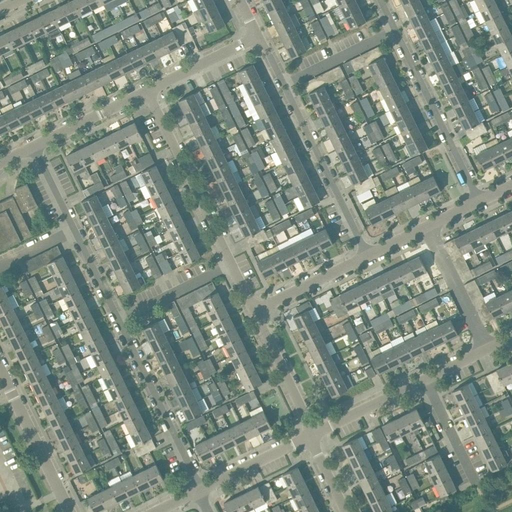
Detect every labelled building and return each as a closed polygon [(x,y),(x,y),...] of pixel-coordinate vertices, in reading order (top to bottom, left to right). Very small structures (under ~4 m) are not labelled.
[(62,5),(69,20),(80,15),(73,0),(67,3),(62,5)] [(80,15),(92,9),(87,0),(73,0),(80,15)] [(87,0),(92,9),(103,4),(101,0),(87,0)] [(101,0),(103,4),(106,10),(117,4),(115,0),(101,0)] [(172,5),(169,0),(161,0),(165,8),(172,5)] [(194,0),(199,10),(214,3),(213,0),(194,0)] [(269,13),(284,5),(281,0),(266,0),(263,2),(266,7),(269,13)] [(301,0),(299,1),(304,10),(310,6),(307,0),(301,0)] [(335,9),(340,20),(345,17),(345,18),(361,10),(358,5),(357,5),(355,0),(352,0),(340,6),(335,9)] [(406,11),(409,17),(424,9),(419,0),(414,0),(403,6),(405,11),(406,11)] [(450,0),(449,1),(453,9),(460,6),(456,0),(450,0)] [(471,0),(460,6),(453,9),(458,21),(465,17),(475,13),(473,9),(467,12),(464,6),(473,1),(471,0)] [(475,0),(480,10),(495,3),(493,0),(475,0)] [(324,10),(320,2),(313,5),(317,13),(324,10)] [(440,5),(444,14),(450,10),(446,2),(440,5)] [(214,3),(199,10),(205,21),(220,14),(216,7),(217,7),(214,3)] [(495,3),(480,10),(486,21),(501,14),(499,9),(498,9),(495,3)] [(147,8),(151,14),(159,10),(156,4),(147,8)] [(58,26),(69,20),(62,5),(57,8),(51,11),(58,26)] [(274,24),(289,17),(284,5),(269,13),(272,19),(271,19),(274,24)] [(316,18),(310,6),(304,10),(309,21),(316,18)] [(139,12),(142,19),(151,14),(147,8),(139,12)] [(424,9),(409,17),(412,23),(411,23),(414,28),(430,20),(424,9)] [(361,10),(345,18),(351,29),(366,22),(366,21),(365,21),(363,15),(361,10)] [(456,22),(450,10),(444,14),(449,25),(456,22)] [(44,14),(39,16),(46,31),(50,39),(62,34),(58,26),(51,11),(45,14),(44,14)] [(175,11),(168,14),(172,23),(179,19),(175,11)] [(152,17),(155,24),(164,20),(160,13),(152,17)] [(220,14),(205,21),(211,33),(212,33),(211,33),(225,26),(226,26),(226,25),(225,25),(223,19),(222,20),(220,14)] [(274,24),(277,30),(277,29),(280,35),(295,28),(301,25),(295,14),(274,24)] [(486,21),(491,33),(506,25),(503,19),(504,19),(501,14),(486,21)] [(133,15),(125,19),(128,25),(136,21),(133,15)] [(35,37),(46,31),(39,16),(34,19),(28,22),(35,37)] [(320,19),(324,28),(331,25),(326,16),(320,19)] [(143,21),(147,28),(155,24),(152,17),(143,21)] [(465,17),(458,21),(464,32),(471,29),(465,17)] [(116,23),(120,29),(128,25),(125,19),(116,23)] [(417,33),(420,39),(435,32),(430,20),(414,28),(417,34),(417,33)] [(311,24),(315,32),(321,29),(317,21),(311,24)] [(35,37),(28,22),(22,25),(16,28),(24,43),(35,37)] [(181,33),(189,30),(187,27),(185,28),(182,23),(172,28),(173,30),(176,36),(181,33)] [(138,24),(130,28),(133,35),(141,31),(138,24)] [(454,36),(462,33),(457,24),(450,28),(454,36)] [(335,33),(331,25),(324,28),(328,36),(335,33)] [(506,25),(491,33),(497,44),(511,36),(510,31),(509,31),(506,25)] [(113,32),(110,26),(102,30),(105,37),(113,32)] [(20,49),(26,46),(24,43),(20,36),(16,28),(11,30),(11,31),(5,34),(12,48),(19,45),(20,49)] [(124,39),(133,35),(130,28),(121,33),(124,39)] [(283,42),(285,47),(301,39),(295,28),(280,35),(283,42)] [(325,38),(321,29),(315,32),(319,41),(325,38)] [(475,37),(471,29),(464,32),(468,40),(475,37)] [(105,37),(102,30),(93,34),(97,41),(105,37)] [(180,47),(181,46),(176,36),(173,30),(172,30),(162,36),(170,52),(174,50),(174,49),(180,46),(180,47)] [(194,40),(189,30),(181,33),(186,43),(194,40)] [(423,46),(425,51),(441,43),(435,32),(420,39),(423,46)] [(186,43),(181,33),(176,36),(181,46),(186,43)] [(454,36),(460,48),(467,44),(462,33),(454,36)] [(0,51),(1,54),(12,48),(5,34),(0,36),(0,51)] [(107,40),(110,46),(118,42),(115,35),(107,40)] [(170,52),(162,36),(150,41),(158,57),(164,54),(164,55),(170,52)] [(511,36),(497,44),(502,55),(511,50),(511,36)] [(79,41),(83,48),(91,44),(88,37),(79,41)] [(301,39),(285,47),(288,52),(291,58),(291,59),(292,58),(305,51),(306,52),(306,51),(312,48),(306,37),(301,39)] [(101,50),(110,46),(107,40),(98,44),(101,50)] [(83,48),(79,41),(68,47),(71,53),(83,48)] [(158,57),(150,41),(139,47),(147,63),(152,61),(151,60),(158,57)] [(441,43),(425,51),(428,56),(431,62),(446,54),(441,43)] [(462,61),(474,55),(470,46),(468,47),(467,44),(460,48),(466,59),(462,61)] [(474,55),(479,53),(475,44),(470,46),(474,55)] [(62,62),(70,58),(68,55),(71,53),(68,47),(62,50),(64,53),(59,56),(62,62)] [(93,47),(84,51),(87,57),(96,53),(93,47)] [(141,66),(147,63),(139,47),(128,53),(135,68),(141,66)] [(372,50),(377,60),(383,57),(378,47),(372,50)] [(372,50),(367,52),(372,62),(377,60),(372,50)] [(508,67),(511,64),(511,50),(502,55),(508,67)] [(87,57),(84,51),(76,55),(79,61),(87,57)] [(367,64),(372,62),(367,52),(361,55),(366,65),(367,64)] [(116,58),(124,74),(129,72),(129,71),(135,68),(128,53),(116,58)] [(479,53),(474,55),(478,64),(483,61),(479,53)] [(434,68),(436,74),(452,66),(446,54),(431,62),(434,68)] [(361,68),(366,65),(361,55),(356,58),(361,68)] [(478,64),(474,55),(462,61),(466,69),(478,64)] [(53,66),(62,62),(59,56),(50,60),(53,66)] [(377,60),(372,62),(367,64),(373,76),(389,68),(387,63),(386,64),(383,58),(384,58),(383,57),(377,60)] [(70,58),(62,62),(65,68),(73,64),(70,58)] [(105,64),(113,79),(118,77),(119,77),(124,74),(116,58),(105,64)] [(350,61),(355,71),(361,68),(356,58),(350,61)] [(34,63),(37,70),(46,66),(43,59),(34,63)] [(348,74),(355,71),(350,61),(343,64),(348,74)] [(65,68),(62,62),(53,66),(56,72),(65,68)] [(37,70),(34,63),(25,67),(29,74),(37,70)] [(94,70),(101,85),(106,83),(109,81),(113,79),(105,64),(94,70)] [(510,72),(511,74),(511,64),(508,67),(499,71),(501,76),(510,72)] [(238,72),(244,83),(259,76),(257,71),(256,71),(253,65),(254,65),(253,65),(238,72)] [(486,77),(493,74),(489,65),(482,69),(486,77)] [(339,66),(333,69),(338,79),(344,76),(339,66)] [(439,79),(442,85),(458,77),(452,66),(436,74),(439,79)] [(471,70),(477,82),(484,78),(478,67),(471,70)] [(392,74),(389,68),(373,76),(379,87),(394,80),(391,74),(392,74)] [(39,73),(42,79),(50,75),(48,69),(39,73)] [(327,72),(332,82),(338,79),(333,69),(327,72)] [(11,74),(15,81),(23,77),(20,70),(11,74)] [(69,75),(71,81),(79,97),(84,94),(83,94),(90,91),(82,75),(79,70),(69,75)] [(96,88),(101,85),(94,70),(82,75),(90,91),(96,88)] [(326,85),(332,82),(327,72),(321,75),(326,85)] [(33,83),(42,79),(39,73),(30,77),(33,83)] [(15,81),(11,74),(3,79),(6,85),(15,81)] [(353,86),(359,83),(355,74),(348,78),(353,86)] [(493,74),(486,77),(490,85),(497,82),(493,74)] [(326,85),(321,75),(316,78),(320,88),(323,86),(326,85)] [(244,83),(249,95),(264,87),(261,81),(262,81),(259,76),(244,83)] [(458,77),(442,85),(445,91),(447,96),(463,88),(468,86),(465,81),(460,83),(458,77)] [(315,90),(320,88),(316,78),(310,80),(315,90)] [(484,78),(477,82),(481,90),(488,87),(484,78)] [(224,79),(217,82),(223,94),(229,90),(224,79)] [(339,82),(343,90),(350,87),(346,79),(339,82)] [(16,84),(19,90),(28,86),(25,80),(16,84)] [(308,93),(315,90),(310,80),(303,83),(308,93)] [(397,86),(394,80),(379,87),(384,99),(400,91),(398,86),(397,86)] [(60,86),(67,102),(73,99),(79,97),(71,81),(60,86)] [(359,83),(353,86),(357,95),(364,91),(359,83)] [(19,90),(16,84),(8,88),(11,94),(19,90)] [(61,105),(67,102),(60,86),(48,92),(56,108),(61,105)] [(213,98),(220,95),(216,86),(209,90),(213,98)] [(315,90),(308,93),(308,94),(309,94),(312,100),(311,100),(313,105),(329,97),(323,86),(320,88),(315,90)] [(264,87),(249,95),(255,106),(270,99),(268,93),(267,94),(264,87)] [(354,96),(350,87),(343,90),(348,99),(354,96)] [(463,88),(447,96),(450,102),(450,101),(453,107),(469,100),(463,88)] [(497,100),(504,97),(500,88),(493,91),(497,100)] [(228,105),(235,102),(229,90),(223,94),(228,105)] [(390,110),(405,103),(402,97),(403,96),(400,91),(384,99),(390,110)] [(51,110),(56,108),(48,92),(37,98),(44,113),(50,110),(51,110)] [(484,96),(488,104),(495,101),(491,92),(484,96)] [(184,113),(199,105),(194,94),(178,101),(179,102),(182,107),(181,108),(184,113)] [(219,110),(226,106),(220,95),(213,98),(219,110)] [(334,108),(329,97),(313,105),(316,111),(317,110),(319,116),(334,108)] [(360,100),(364,109),(370,106),(366,97),(360,100)] [(509,108),(504,97),(497,100),(503,111),(509,108)] [(38,116),(44,113),(37,98),(26,103),(33,119),(38,116)] [(270,99),(255,106),(260,117),(275,110),(272,104),(273,104),(270,99)] [(469,100),(453,107),(456,113),(456,114),(458,119),(474,111),(469,100)] [(488,104),(492,113),(499,110),(495,101),(488,104)] [(240,113),(235,102),(228,105),(234,116),(240,113)] [(354,112),(361,109),(357,102),(350,105),(354,112)] [(14,109),(22,124),(28,121),(33,119),(26,103),(14,109)] [(395,122),(411,114),(409,109),(408,109),(405,103),(390,110),(395,122)] [(199,105),(184,113),(186,118),(187,118),(190,124),(205,117),(199,105)] [(225,121),(231,118),(226,106),(219,110),(225,121)] [(375,114),(370,106),(364,109),(368,118),(375,114)] [(324,127),(340,119),(334,108),(319,116),(323,123),(322,123),(324,127)] [(3,114),(11,130),(16,127),(22,124),(14,109),(3,114)] [(361,109),(354,112),(359,122),(365,119),(361,109)] [(260,117),(266,129),(281,121),(279,116),(278,116),(275,110),(260,117)] [(480,123),(479,121),(474,111),(458,119),(461,124),(464,129),(464,130),(476,124),(480,123)] [(500,116),(503,123),(511,119),(508,112),(500,116)] [(246,124),(240,113),(234,116),(239,128),(246,124)] [(5,133),(11,130),(3,114),(0,115),(0,134),(5,132),(5,133)] [(401,133),(416,125),(413,119),(414,119),(411,114),(395,122),(401,133)] [(503,123),(500,116),(491,120),(494,127),(503,123)] [(192,130),(195,136),(211,128),(205,117),(190,124),(193,130),(192,130)] [(235,126),(231,118),(225,121),(229,129),(235,126)] [(330,138),(345,131),(340,119),(324,127),(327,133),(328,133),(330,138)] [(369,123),(373,131),(373,132),(380,129),(376,120),(369,123)] [(266,129),(271,140),(286,133),(283,127),(284,126),(281,121),(266,129)] [(481,135),(487,132),(482,122),(480,123),(476,124),(479,130),(481,135)] [(123,128),(131,143),(142,138),(135,123),(123,128)] [(366,134),(373,131),(369,123),(363,127),(366,134)] [(464,130),(464,131),(465,131),(467,136),(479,130),(476,124),(464,130)] [(419,132),(416,125),(401,133),(407,144),(422,136),(420,131),(419,132)] [(241,130),(245,139),(252,136),(247,127),(241,130)] [(131,143),(123,128),(112,134),(119,149),(131,143)] [(195,136),(197,141),(198,141),(201,147),(216,139),(221,137),(217,130),(213,132),(211,128),(195,136)] [(380,129),(373,132),(378,141),(384,137),(380,129)] [(467,136),(469,141),(481,135),(479,130),(467,136)] [(350,142),(345,131),(330,138),(334,145),(333,146),(335,149),(350,142)] [(378,141),(373,132),(373,131),(366,134),(371,144),(378,141)] [(235,144),(242,140),(238,132),(231,135),(235,144)] [(286,133),(271,140),(277,151),(292,144),(290,139),(289,139),(286,133)] [(112,134),(100,139),(108,154),(119,149),(112,134)] [(256,144),(252,136),(245,139),(249,148),(256,144)] [(422,136),(407,144),(412,156),(428,148),(427,148),(425,142),(422,136)] [(511,140),(511,138),(500,144),(507,158),(511,156),(511,140)] [(100,139),(89,145),(96,160),(108,154),(100,139)] [(216,139),(201,147),(204,153),(203,153),(206,158),(222,150),(216,139)] [(247,149),(242,140),(235,144),(240,152),(247,149)] [(356,153),(350,142),(335,149),(338,156),(339,156),(341,160),(356,153)] [(386,154),(392,151),(388,143),(382,146),(386,154)] [(486,143),(473,149),(483,170),(484,170),(490,167),(496,164),(489,149),(486,143)] [(292,144),(277,151),(282,163),(298,155),(295,149),(292,144)] [(507,158),(500,144),(489,149),(496,164),(501,162),(500,162),(507,158)] [(89,145),(78,151),(87,170),(85,166),(96,160),(89,145)] [(379,147),(372,150),(377,159),(383,156),(379,147)] [(209,163),(212,169),(227,162),(222,150),(206,158),(209,163)] [(256,162),(261,159),(257,150),(252,153),(256,162)] [(76,176),(87,170),(78,151),(66,156),(76,176)] [(397,159),(392,151),(386,154),(390,163),(397,159)] [(140,162),(143,169),(154,163),(150,153),(138,159),(140,162)] [(356,153),(341,160),(345,168),(344,168),(346,171),(361,164),(356,153)] [(248,166),(254,163),(249,154),(244,157),(244,156),(239,158),(244,168),(248,166)] [(298,155),(282,163),(288,174),(304,166),(301,161),(298,155)] [(411,160),(414,166),(423,162),(419,155),(411,160)] [(387,164),(383,156),(377,159),(381,167),(387,164)] [(261,159),(256,162),(260,170),(265,167),(261,159)] [(406,171),(414,166),(411,160),(402,164),(406,171)] [(140,162),(133,165),(136,172),(143,169),(140,162)] [(215,176),(217,181),(233,173),(227,162),(212,169),(215,175),(215,176)] [(259,174),(254,163),(248,166),(254,177),(259,174)] [(353,185),(364,179),(368,177),(361,164),(346,171),(350,179),(350,178),(353,184),(353,185)] [(146,185),(161,177),(156,166),(141,173),(146,185)] [(288,174),(293,185),(309,178),(306,172),(304,166),(288,174)] [(397,167),(388,171),(392,178),(400,173),(397,167)] [(124,169),(117,173),(120,180),(127,176),(124,169)] [(383,182),(392,178),(388,171),(380,175),(383,182)] [(97,172),(90,175),(98,191),(105,187),(102,181),(97,172)] [(267,184),(274,181),(269,172),(263,176),(267,184)] [(120,180),(117,173),(110,176),(113,183),(120,180)] [(233,173),(217,181),(220,186),(223,192),(239,184),(233,173)] [(258,189),(265,186),(259,174),(254,177),(255,180),(254,180),(258,189)] [(86,197),(98,191),(90,175),(86,178),(90,187),(83,190),(86,197)] [(364,179),(367,185),(369,190),(376,186),(371,176),(368,177),(364,179)] [(433,176),(422,182),(429,197),(434,195),(434,194),(440,191),(440,192),(441,191),(433,176)] [(161,177),(146,185),(152,196),(167,189),(161,177)] [(293,185),(299,197),(315,189),(312,184),(309,178),(293,185)] [(356,190),(367,185),(364,179),(353,185),(356,190)] [(125,195),(132,192),(126,180),(120,183),(125,195)] [(278,189),(274,181),(267,184),(271,193),(278,189)] [(422,182),(410,187),(418,202),(424,199),(424,200),(429,197),(422,182)] [(0,202),(0,251),(32,235),(21,214),(38,206),(27,183),(15,189),(18,194),(0,202)] [(226,198),(228,204),(244,196),(239,184),(223,192),(226,198)] [(111,188),(116,199),(123,196),(117,185),(111,188)] [(369,190),(367,185),(356,190),(358,195),(369,190)] [(265,186),(258,189),(262,197),(269,194),(265,186)] [(399,193),(407,208),(412,206),(411,205),(418,202),(410,187),(399,193)] [(399,193),(388,198),(395,213),(401,210),(401,211),(407,208),(396,188),(399,193)] [(157,207),(172,200),(167,189),(152,196),(157,207)] [(317,194),(315,189),(299,197),(304,209),(320,201),(320,200),(317,195),(317,194)] [(135,198),(132,192),(125,195),(129,202),(135,198)] [(84,209),(86,214),(102,206),(96,195),(81,202),(81,203),(82,203),(84,209)] [(274,198),(278,207),(285,204),(280,195),(274,198)] [(127,205),(123,196),(116,199),(120,208),(127,205)] [(244,196),(228,204),(231,209),(231,208),(234,215),(250,207),(244,196)] [(395,213),(388,198),(376,204),(384,220),(389,217),(389,216),(395,213)] [(362,204),(365,210),(365,211),(365,210),(372,224),(372,225),(373,225),(373,224),(378,222),(379,222),(384,220),(376,204),(373,199),(362,204)] [(163,219),(178,211),(172,200),(157,207),(163,219)] [(265,203),(269,211),(276,208),(271,200),(265,203)] [(86,214),(89,220),(90,219),(92,225),(107,218),(113,215),(108,204),(102,206),(86,214)] [(285,204),(278,207),(284,218),(288,216),(286,214),(289,212),(285,204)] [(255,217),(250,207),(234,215),(237,221),(239,226),(255,218),(255,217)] [(280,217),(276,208),(269,211),(273,220),(280,217)] [(303,212),(306,219),(315,215),(311,208),(303,212)] [(123,213),(127,222),(134,219),(130,210),(123,213)] [(163,219),(169,230),(184,223),(178,211),(163,219)] [(506,214),(500,217),(507,231),(511,228),(511,212),(511,211),(506,213),(506,214)] [(298,224),(306,219),(303,212),(294,217),(298,224)] [(507,231),(500,217),(494,220),(493,219),(488,222),(496,237),(507,231)] [(95,232),(98,237),(113,229),(107,218),(92,225),(96,232),(95,232)] [(261,230),(255,218),(239,226),(242,231),(245,237),(245,238),(256,232),(261,230)] [(134,219),(127,222),(133,233),(139,230),(134,219)] [(280,223),(284,230),(292,226),(289,219),(280,223)] [(496,237),(488,222),(483,224),(483,225),(477,228),(484,243),(496,237)] [(184,223),(169,230),(174,241),(189,234),(184,223)] [(275,234),(284,230),(280,223),(272,228),(275,234)] [(256,232),(259,238),(261,242),(269,239),(273,237),(269,229),(265,231),(264,228),(261,230),(256,232)] [(484,243),(477,228),(471,231),(471,230),(466,233),(473,248),(484,243)] [(101,242),(104,248),(119,240),(113,229),(98,237),(100,243),(101,242)] [(314,234),(322,250),(327,247),(326,247),(332,244),(333,244),(325,229),(314,234)] [(144,233),(148,240),(154,237),(151,230),(144,233)] [(256,232),(245,238),(248,243),(259,238),(256,232)] [(145,242),(141,233),(134,236),(138,245),(145,242)] [(454,239),(457,245),(460,250),(462,254),(473,248),(466,233),(460,235),(461,236),(455,239),(455,238),(454,239)] [(174,241),(180,253),(195,245),(189,234),(174,241)] [(322,250),(314,234),(303,240),(310,255),(316,252),(316,253),(322,250)] [(291,246),(299,261),(304,259),(304,258),(310,255),(300,235),(293,239),(295,244),(291,246)] [(157,244),(154,237),(148,240),(151,247),(157,244)] [(261,242),(259,238),(248,243),(250,248),(261,242)] [(447,250),(457,245),(454,239),(444,244),(447,250)] [(124,252),(119,240),(104,248),(107,255),(109,259),(124,252)] [(145,242),(138,245),(143,253),(149,250),(145,242)] [(195,245),(180,253),(185,264),(200,257),(195,245)] [(457,245),(447,250),(449,255),(460,250),(457,245)] [(51,249),(56,259),(62,256),(57,246),(51,249)] [(299,261),(291,246),(280,251),(287,266),(293,263),(293,264),(299,261)] [(56,259),(51,249),(45,252),(50,262),(56,259)] [(462,255),(462,254),(460,250),(449,255),(452,260),(462,255)] [(280,251),(268,257),(276,272),(281,270),(281,269),(287,266),(280,251)] [(39,255),(44,265),(48,264),(50,262),(45,252),(39,255)] [(124,252),(109,259),(112,266),(115,270),(130,263),(124,252)] [(162,253),(155,256),(159,263),(165,260),(162,253)] [(507,260),(504,253),(495,258),(498,265),(507,260)] [(44,265),(39,255),(33,258),(38,268),(44,265)] [(145,259),(149,267),(156,264),(152,255),(145,259)] [(465,261),(462,255),(452,260),(455,266),(465,261)] [(62,256),(56,259),(50,262),(48,264),(53,275),(68,268),(62,256)] [(413,259),(408,261),(415,277),(418,275),(427,271),(426,270),(419,257),(420,256),(419,256),(419,257),(413,259)] [(271,275),(276,272),(268,257),(257,262),(264,278),(265,277),(271,274),(271,275)] [(32,271),(38,268),(33,258),(27,261),(32,271)] [(167,259),(159,263),(164,274),(172,271),(167,259)] [(481,265),(485,271),(493,267),(490,260),(481,265)] [(26,274),(32,271),(27,261),(21,264),(26,274)] [(415,277),(408,261),(402,264),(396,267),(404,282),(415,277)] [(457,271),(468,266),(465,261),(455,266),(457,271)] [(130,263),(115,270),(118,278),(120,282),(135,274),(130,263)] [(504,273),(511,269),(509,263),(501,267),(504,273)] [(156,264),(149,267),(155,279),(162,276),(156,264)] [(473,277),(485,271),(481,265),(470,270),(470,272),(473,277)] [(468,266),(457,271),(460,277),(470,272),(470,270),(468,266)] [(390,270),(385,272),(392,288),(404,282),(396,267),(390,270)] [(53,275),(59,286),(74,279),(68,268),(53,275)] [(494,270),(486,274),(489,281),(497,277),(494,270)] [(146,284),(140,272),(135,274),(120,282),(123,289),(124,289),(126,293),(125,293),(126,293),(146,284)] [(374,278),(381,293),(392,288),(385,272),(380,275),(374,278)] [(473,277),(470,272),(460,277),(463,282),(473,277)] [(478,278),(481,285),(489,281),(486,274),(478,278)] [(32,286),(38,283),(35,276),(28,279),(32,286)] [(384,299),(374,278),(368,281),(367,281),(362,283),(370,299),(373,305),(384,299)] [(59,286),(64,298),(79,290),(74,279),(59,286)] [(19,283),(23,290),(29,287),(26,280),(19,283)] [(467,291),(477,285),(474,280),(464,285),(467,291)] [(206,285),(211,295),(217,292),(212,282),(206,285)] [(43,294),(38,283),(32,286),(37,297),(43,294)] [(370,299),(362,283),(357,286),(351,289),(358,304),(370,299)] [(201,288),(206,298),(211,295),(206,285),(201,288)] [(480,291),(478,286),(477,285),(467,291),(469,296),(480,291)] [(33,294),(29,287),(23,290),(26,297),(33,294)] [(435,287),(423,293),(426,300),(438,294),(435,287)] [(206,298),(201,288),(194,291),(200,301),(202,300),(206,298)] [(339,295),(344,306),(346,310),(347,310),(348,309),(358,304),(351,289),(345,292),(339,295)] [(64,298),(70,309),(85,302),(79,290),(64,298)] [(194,304),(200,301),(194,291),(189,294),(194,304)] [(482,296),(480,291),(469,296),(472,301),(482,296)] [(497,296),(505,313),(510,310),(511,308),(511,299),(508,291),(497,296)] [(211,295),(206,298),(202,300),(208,311),(223,304),(218,292),(217,292),(211,295)] [(426,300),(423,293),(412,299),(415,306),(426,300)] [(188,307),(194,304),(189,294),(183,297),(188,307)] [(334,298),(340,309),(344,306),(339,295),(334,298)] [(427,302),(431,309),(444,302),(441,296),(427,302)] [(475,307),(485,302),(482,296),(472,301),(475,307)] [(485,302),(487,307),(490,312),(493,318),(499,315),(505,313),(497,296),(485,302)] [(0,301),(0,315),(13,309),(8,297),(0,301)] [(182,310),(188,307),(183,297),(177,300),(182,310)] [(39,302),(43,308),(49,305),(46,298),(39,302)] [(335,311),(340,309),(334,298),(329,300),(335,311)] [(409,300),(400,304),(404,311),(412,307),(409,300)] [(168,304),(173,314),(179,311),(174,301),(168,304)] [(85,302),(70,309),(75,320),(90,313),(85,302)] [(296,324),(299,329),(314,321),(308,310),(312,308),(310,302),(296,308),(299,314),(294,317),(293,317),(293,318),(294,318),(296,323),(296,324)] [(431,309),(427,302),(419,306),(422,313),(431,309)] [(475,307),(477,312),(487,307),(485,302),(475,307)] [(34,313),(40,309),(37,303),(30,306),(34,313)] [(214,322),(229,315),(223,304),(208,311),(214,322)] [(404,311),(400,304),(392,308),(395,315),(404,311)] [(49,305),(43,308),(48,319),(55,315),(49,305)] [(344,306),(340,309),(335,311),(338,319),(349,314),(347,310),(346,310),(344,306)] [(182,310),(187,322),(194,318),(188,307),(182,310)] [(480,317),(490,312),(487,307),(477,312),(480,317)] [(0,315),(0,319),(4,327),(19,320),(13,309),(0,315)] [(44,316),(40,309),(34,313),(37,319),(44,316)] [(405,313),(408,320),(417,316),(413,309),(405,313)] [(173,314),(178,326),(185,323),(179,311),(173,314)] [(382,323),(390,319),(387,312),(378,317),(382,323)] [(493,318),(490,312),(480,317),(483,323),(493,318)] [(75,320),(81,331),(96,324),(90,313),(75,320)] [(408,320),(405,313),(396,318),(400,324),(408,320)] [(219,334),(234,326),(229,315),(214,323),(219,334)] [(373,327),(382,323),(378,317),(370,321),(373,327)] [(199,329),(194,318),(187,322),(193,333),(199,329)] [(164,333),(168,331),(170,330),(165,319),(158,322),(158,321),(157,322),(144,328),(143,329),(146,335),(148,340),(148,341),(164,333)] [(390,319),(382,323),(385,330),(394,326),(390,319)] [(19,320),(4,327),(9,339),(24,331),(19,320)] [(436,320),(425,326),(428,331),(435,346),(441,343),(441,344),(447,341),(439,326),(436,320)] [(439,326),(447,341),(452,338),(451,338),(457,335),(458,335),(458,334),(451,321),(451,320),(439,326)] [(53,331),(60,328),(57,321),(50,324),(53,331)] [(314,321),(299,329),(301,334),(302,334),(305,340),(320,333),(324,330),(320,323),(316,325),(314,321)] [(347,333),(353,330),(349,322),(342,325),(347,333)] [(355,326),(358,333),(366,329),(363,322),(355,326)] [(185,323),(178,326),(182,334),(189,331),(185,323)] [(382,323),(373,327),(376,334),(385,330),(382,323)] [(81,331),(86,343),(101,335),(96,324),(81,331)] [(41,329),(45,335),(51,332),(48,325),(41,329)] [(231,342),(240,338),(234,326),(219,334),(225,345),(231,342)] [(53,331),(59,342),(66,339),(60,328),(53,331)] [(353,330),(347,333),(351,342),(357,339),(353,330)] [(24,331),(9,339),(15,350),(30,343),(24,331)] [(148,341),(151,346),(154,352),(169,344),(174,342),(168,331),(164,333),(148,341)] [(371,338),(368,331),(359,336),(362,342),(371,338)] [(435,346),(428,331),(416,337),(424,352),(429,350),(429,349),(435,346)] [(55,339),(51,332),(45,335),(48,342),(55,339)] [(325,344),(320,333),(305,340),(308,346),(307,346),(310,352),(325,344)] [(201,334),(195,337),(198,344),(205,341),(201,334)] [(101,335),(86,343),(92,354),(107,346),(101,335)] [(185,340),(189,349),(196,345),(192,337),(185,340)] [(424,352),(416,337),(405,342),(412,357),(418,354),(419,355),(424,352)] [(240,338),(231,342),(225,345),(230,356),(245,349),(240,338)] [(198,344),(202,351),(208,347),(205,341),(198,344)] [(405,342),(394,348),(401,363),(406,361),(406,360),(412,357),(405,342)] [(30,343),(15,350),(20,361),(36,354),(30,343)] [(61,347),(64,353),(71,350),(68,343),(61,347)] [(157,358),(160,363),(175,356),(169,344),(154,352),(157,358)] [(331,355),(325,344),(310,352),(312,357),(313,357),(316,363),(331,355)] [(358,356),(364,353),(360,344),(353,348),(358,356)] [(200,354),(196,345),(189,349),(193,357),(200,354)] [(107,346),(92,354),(97,365),(112,358),(107,346)] [(56,358),(62,355),(59,348),(52,351),(56,358)] [(394,348),(382,353),(390,368),(396,365),(396,366),(401,363),(394,348)] [(245,349),(230,356),(236,368),(251,360),(245,349)] [(70,364),(77,361),(71,350),(64,353),(70,364)] [(364,353),(358,356),(362,365),(369,361),(364,353)] [(384,371),(390,368),(382,353),(371,359),(378,374),(384,372),(384,371)] [(41,365),(36,354),(20,361),(26,373),(41,365)] [(62,355),(56,358),(59,365),(66,362),(62,355)] [(336,367),(331,355),(316,363),(319,369),(318,369),(321,374),(336,367)] [(163,368),(166,374),(181,367),(175,356),(160,363),(162,368),(163,368)] [(112,358),(97,365),(103,376),(118,369),(112,358)] [(207,368),(213,365),(210,358),(206,360),(203,361),(207,368)] [(200,371),(207,368),(203,361),(203,359),(196,362),(200,371)] [(251,360),(236,368),(242,379),(256,372),(251,360)] [(496,370),(496,371),(502,382),(504,385),(511,381),(511,373),(508,364),(496,370)] [(26,373),(31,384),(47,376),(41,365),(26,373)] [(207,368),(210,375),(216,372),(213,365),(207,368)] [(321,374),(323,379),(324,379),(327,385),(342,378),(348,375),(342,365),(336,367),(321,374)] [(81,373),(78,367),(72,369),(71,370),(74,376),(81,373)] [(171,386),(186,378),(181,367),(166,374),(168,380),(168,381),(171,386)] [(207,368),(200,371),(201,372),(198,373),(200,379),(203,377),(204,379),(211,376),(210,375),(207,368)] [(365,371),(369,379),(375,376),(371,368),(365,371)] [(108,388),(123,380),(118,369),(103,376),(108,388)] [(74,377),(74,376),(71,370),(65,373),(68,380),(74,377)] [(497,384),(502,382),(496,371),(491,373),(497,384)] [(256,372),(242,379),(247,391),(262,383),(256,372)] [(81,373),(74,376),(74,377),(78,384),(78,383),(85,380),(81,373)] [(491,373),(486,376),(492,387),(497,384),(491,373)] [(47,376),(31,384),(37,395),(52,388),(47,376)] [(78,384),(74,377),(68,380),(72,387),(78,384)] [(177,397),(192,390),(186,378),(171,386),(173,391),(174,391),(177,397)] [(347,390),(342,378),(327,385),(330,391),(329,392),(332,397),(347,390)] [(221,389),(227,386),(224,379),(217,383),(221,389)] [(114,399),(129,391),(123,380),(108,388),(114,399)] [(211,394),(218,391),(214,382),(207,385),(211,394)] [(453,391),(458,403),(473,396),(478,394),(472,382),(453,391)] [(504,385),(502,382),(497,384),(492,387),(495,394),(505,388),(504,385)] [(81,387),(87,398),(93,395),(88,384),(81,387)] [(221,389),(224,396),(230,393),(227,386),(221,389)] [(52,388),(37,395),(43,407),(58,399),(52,388)] [(73,392),(78,403),(85,400),(79,388),(73,392)] [(192,390),(177,397),(180,403),(179,403),(182,409),(197,401),(192,390)] [(129,391),(114,399),(119,410),(134,403),(129,391)] [(224,402),(218,391),(211,394),(217,406),(224,402)] [(242,397),(245,403),(257,397),(253,391),(242,397)] [(92,409),(99,406),(93,395),(87,398),(92,409)] [(458,403),(464,414),(479,407),(474,397),(473,396),(458,403)] [(245,403),(242,397),(235,400),(238,406),(245,403)] [(58,399),(43,407),(48,418),(64,410),(58,399)] [(500,402),(504,409),(511,406),(507,399),(500,402)] [(88,407),(85,400),(78,403),(82,410),(88,407)] [(197,401),(182,409),(184,414),(185,413),(188,419),(187,419),(188,420),(208,410),(205,404),(200,407),(197,401)] [(134,403),(119,410),(124,421),(140,414),(134,403)] [(226,404),(219,408),(222,414),(229,411),(226,404)] [(98,420),(104,417),(99,406),(92,409),(98,420)] [(479,407),(464,414),(469,426),(485,418),(479,407)] [(222,414),(219,408),(212,411),(216,418),(222,414)] [(405,415),(412,430),(415,435),(419,433),(417,428),(424,424),(424,423),(417,410),(417,409),(405,415)] [(48,418),(54,429),(69,422),(64,410),(48,418)] [(89,426),(96,422),(90,411),(83,415),(89,426)] [(264,412),(252,418),(259,433),(271,427),(264,412)] [(145,425),(140,414),(124,421),(130,433),(145,425)] [(401,435),(412,430),(405,415),(394,420),(401,435)] [(203,416),(197,419),(200,425),(206,422),(203,416)] [(108,425),(104,417),(98,420),(101,428),(108,425)] [(252,418),(241,423),(248,438),(259,433),(252,418)] [(423,421),(426,427),(432,424),(429,418),(423,421)] [(475,437),(490,430),(485,418),(469,426),(475,437)] [(200,425),(197,419),(190,422),(193,428),(200,425)] [(382,426),(382,427),(389,441),(401,435),(394,420),(382,426)] [(54,429),(59,441),(75,433),(69,422),(54,429)] [(96,422),(89,426),(92,432),(99,429),(96,422)] [(237,444),(248,438),(241,423),(229,429),(237,444)] [(138,443),(151,437),(145,425),(130,433),(136,444),(138,443)] [(379,442),(385,439),(379,428),(371,432),(377,443),(379,442)] [(108,443),(115,440),(110,429),(103,432),(108,443)] [(229,429),(218,434),(225,449),(237,444),(229,429)] [(481,448),(496,441),(490,430),(475,437),(481,448)] [(75,433),(59,441),(65,452),(80,444),(75,433)] [(225,449),(218,434),(207,440),(214,455),(225,449)] [(153,443),(151,438),(151,437),(138,443),(141,448),(153,443)] [(100,448),(107,445),(104,438),(97,442),(100,448)] [(342,446),(348,457),(363,450),(357,438),(342,446)] [(379,442),(382,449),(388,446),(385,439),(379,442)] [(119,447),(115,440),(108,443),(115,456),(119,454),(117,449),(119,447)] [(202,461),(214,455),(207,440),(195,445),(202,460),(202,461)] [(496,441),(481,448),(486,460),(501,452),(496,441)] [(141,448),(138,443),(136,444),(136,445),(133,447),(138,457),(144,454),(141,448)] [(141,448),(144,454),(156,448),(153,443),(141,448)] [(80,444),(65,452),(70,463),(86,456),(86,455),(88,454),(86,449),(83,450),(80,444)] [(110,452),(107,445),(100,448),(103,455),(110,452)] [(423,451),(426,458),(438,452),(437,451),(435,445),(423,451)] [(348,457),(354,469),(368,461),(363,450),(348,457)] [(501,452),(486,460),(492,471),(493,471),(507,464),(504,458),(508,455),(506,450),(501,452)] [(426,458),(423,451),(411,456),(415,463),(426,458)] [(424,462),(430,473),(445,466),(439,454),(424,462)] [(386,458),(390,465),(396,462),(393,455),(386,458)] [(86,456),(70,463),(76,475),(77,475),(77,474),(92,467),(86,456)] [(415,463),(411,456),(405,459),(409,466),(415,463)] [(118,457),(111,460),(115,467),(122,464),(118,457)] [(115,467),(111,460),(105,464),(108,471),(115,467)] [(354,469),(359,480),(374,473),(368,461),(354,469)] [(396,462),(390,465),(393,471),(400,468),(396,462)] [(156,465),(145,470),(152,485),(163,480),(163,479),(156,466),(156,465)] [(430,473),(435,485),(450,477),(445,466),(430,473)] [(282,475),(288,486),(303,479),(298,468),(282,475)] [(89,472),(92,478),(98,475),(95,469),(89,472)] [(145,470),(133,476),(140,491),(152,485),(145,470)] [(122,481),(122,482),(129,497),(140,491),(133,476),(132,476),(130,471),(120,476),(122,481)] [(92,478),(89,472),(77,477),(80,483),(92,478)] [(374,473),(359,480),(365,491),(379,484),(374,473)] [(407,476),(410,483),(416,480),(413,473),(407,476)] [(401,488),(408,485),(404,477),(397,480),(401,488)] [(450,477),(435,485),(441,496),(439,497),(442,504),(450,500),(447,493),(455,489),(455,490),(456,489),(450,477)] [(288,486),(294,498),(309,491),(303,479),(288,486)] [(410,483),(413,490),(420,487),(416,480),(410,483)] [(118,502),(129,497),(122,482),(110,487),(118,502)] [(274,493),(269,482),(264,485),(269,496),(274,493)] [(379,484),(365,491),(370,503),(385,495),(379,484)] [(264,485),(259,487),(264,498),(269,496),(264,485)] [(408,485),(401,488),(404,494),(411,491),(408,485)] [(110,487),(99,493),(106,508),(118,502),(110,487)] [(259,487),(258,487),(247,492),(254,508),(266,502),(264,498),(259,487)] [(309,491),(294,498),(299,509),(314,502),(309,491)] [(247,492),(235,498),(242,511),(244,511),(254,508),(247,492)] [(370,503),(374,511),(379,511),(390,507),(390,506),(397,503),(392,492),(385,495),(370,503)] [(97,511),(106,508),(99,493),(87,498),(88,499),(94,511),(97,511)] [(274,493),(269,496),(264,498),(266,502),(267,505),(278,500),(274,493)] [(426,504),(422,496),(418,499),(417,500),(420,507),(426,504)] [(242,511),(235,498),(223,504),(224,504),(227,511),(242,511)] [(420,507),(417,500),(415,501),(415,500),(410,502),(414,510),(420,507),(422,511),(420,507)] [(299,509),(300,511),(319,511),(314,502),(299,509)]
